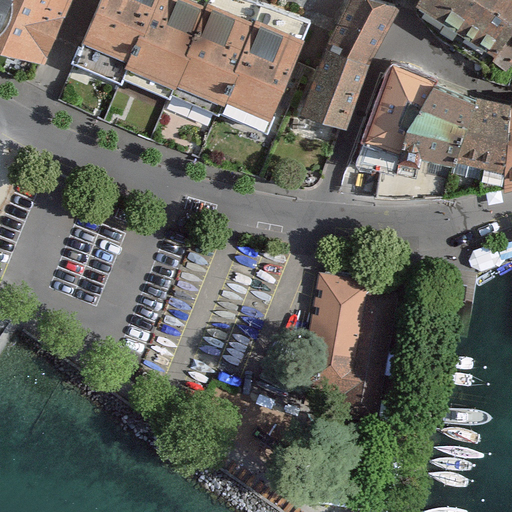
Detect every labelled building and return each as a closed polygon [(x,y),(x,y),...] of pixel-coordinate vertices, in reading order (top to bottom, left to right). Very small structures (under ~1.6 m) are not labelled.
[(80,0),(0,0),(0,47),(51,68),(54,69),(80,0)] [(256,0),(108,0),(83,66),(137,89),(140,83),(186,102),(188,97),(235,119),(237,115),(283,135),(326,26),(262,2),(256,0)] [(375,65),(404,9),(367,0),(353,0),(342,33),(328,70),(311,116),(350,131),(375,65)] [(511,0),(431,0),(428,7),(511,61),(511,59),(511,0)] [(462,157),(473,98),(442,87),(411,139),(402,166),(417,170),(424,148),(462,157)] [(457,195),(507,187),(506,107),(473,98),(462,157),(457,195)] [(424,148),(417,170),(402,166),(391,164),(381,200),(405,201),(457,195),(462,157),(424,148)] [(382,284),(332,276),(314,382),(347,388),(343,414),(380,420),(401,296),(380,293),(382,284)] [(372,470),(379,431),(319,420),(315,442),(328,445),(325,462),(372,470)]
